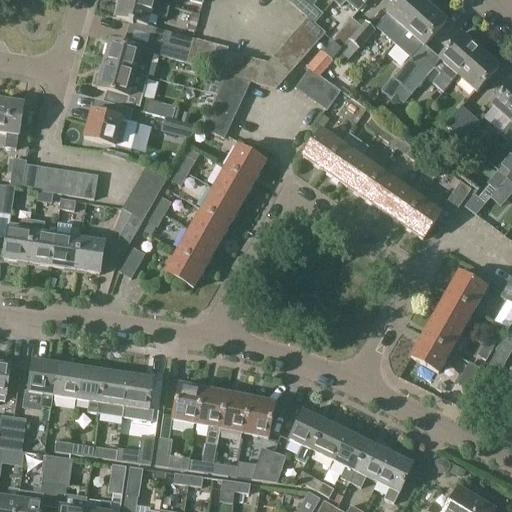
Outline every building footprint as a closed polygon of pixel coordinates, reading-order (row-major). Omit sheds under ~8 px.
[(154,4),(138,0),(120,0),(115,18),(148,27),(151,16),(165,20),(168,9),(154,5),(154,4)] [(337,0),(333,4),(340,11),(345,4),(357,15),(369,0),(337,0)] [(388,16),(375,30),(392,45),(405,32),(427,6),(420,0),(399,0),(386,15),(388,16)] [(299,13),(301,14),(304,17),(312,8),(307,4),(299,13)] [(410,61),(392,81),(401,88),(402,89),(432,55),(425,49),(423,48),(446,23),(427,6),(405,32),(392,45),(410,61)] [(313,8),(304,17),(307,20),(314,26),(323,17),(313,8)] [(299,30),(317,46),(325,36),(314,26),(307,20),(299,30)] [(349,42),(361,29),(351,20),(332,42),(342,51),(349,42)] [(365,24),(361,29),(349,42),(358,50),(374,32),(365,24)] [(150,41),(150,43),(189,53),(192,41),(166,34),(153,30),(150,41)] [(299,30),(291,38),(309,54),(317,46),(299,30)] [(432,55),(402,89),(410,96),(411,97),(433,71),(439,77),(440,77),(432,86),(442,95),(458,78),(480,53),(461,37),(440,61),(432,55)] [(291,38),(285,45),(284,47),(302,63),(309,54),(291,38)] [(192,41),(189,53),(186,65),(198,68),(205,44),(193,40),(192,41)] [(150,43),(147,54),(153,56),(159,58),(186,65),(189,53),(150,43)] [(109,44),(102,68),(147,79),(153,56),(147,54),(145,54),(123,48),(109,44)] [(205,44),(198,68),(210,71),(216,47),(205,44)] [(330,62),(340,51),(332,44),(322,55),(328,60),(330,62)] [(216,47),(210,71),(220,74),(222,75),(227,54),(228,50),(216,47)] [(302,63),(284,47),(275,57),(293,73),(302,63)] [(320,53),(306,69),(308,71),(310,72),(319,78),(332,64),(330,62),(328,60),(322,55),(320,53)] [(480,53),(458,78),(476,94),(498,70),(480,53)] [(233,56),(227,78),(239,81),(245,59),(233,56)] [(293,73),(275,57),(268,65),(277,91),(293,73)] [(239,81),(250,84),(252,85),(258,62),(245,59),(239,81)] [(258,62),(252,85),(277,91),(268,65),(258,62)] [(95,76),(92,88),(97,90),(96,90),(128,99),(126,106),(139,110),(147,79),(102,68),(100,77),(95,76)] [(305,98),(319,78),(310,72),(308,71),(294,91),(305,98)] [(227,78),(222,87),(245,96),(250,84),(239,81),(227,78)] [(319,78),(305,98),(316,106),(330,86),(319,78)] [(510,124),(511,122),(511,84),(492,107),(510,124)] [(340,94),(330,86),(316,106),(326,114),(340,94)] [(222,87),(218,97),(240,106),(245,96),(222,87)] [(218,97),(217,98),(212,109),(234,118),(240,106),(218,97)] [(0,102),(0,136),(6,137),(4,151),(16,152),(18,139),(23,106),(0,102)] [(171,122),(175,110),(146,102),(143,114),(171,122)] [(454,135),(470,116),(461,108),(445,127),(454,135)] [(212,109),(207,121),(229,130),(234,118),(212,109)] [(90,112),(82,142),(115,150),(115,149),(131,153),(138,126),(122,122),(123,121),(90,112)] [(470,116),(454,135),(463,143),(479,124),(470,116)] [(196,129),(171,122),(165,121),(161,133),(189,141),(196,129)] [(207,121),(202,131),(224,141),(229,130),(207,121)] [(365,129),(377,137),(382,129),(371,121),(365,129)] [(500,135),(499,137),(511,148),(511,122),(510,124),(500,135)] [(382,129),(377,137),(388,146),(394,137),(382,129)] [(324,173),(342,147),(322,133),(304,159),(324,173)] [(342,147),(324,173),(344,186),(362,160),(342,147)] [(226,169),(254,185),(266,164),(238,148),(226,169)] [(410,149),(404,157),(415,165),(421,157),(410,149)] [(506,181),(511,174),(511,156),(497,173),(506,181)] [(433,165),(421,157),(415,165),(427,173),(433,165)] [(186,160),(179,172),(187,177),(194,165),(186,160)] [(382,174),(362,160),(344,186),(364,200),(382,174)] [(11,176),(8,190),(14,191),(18,192),(21,192),(24,169),(25,169),(26,163),(13,161),(11,176)] [(38,171),(25,169),(24,169),(21,192),(34,194),(38,171)] [(254,185),(226,169),(214,191),(242,206),(254,185)] [(140,182),(160,193),(167,181),(147,170),(140,182)] [(34,194),(37,195),(46,196),(50,173),(38,171),(34,194)] [(178,172),(176,176),(171,184),(180,189),(187,177),(178,172)] [(46,196),(50,197),(58,198),(62,175),(50,173),(46,196)] [(402,188),(382,174),(364,200),(384,214),(402,188)] [(73,177),(62,175),(58,198),(69,200),(73,177)] [(85,179),(73,177),(69,200),(81,202),(85,179)] [(85,179),(81,202),(93,204),(97,180),(85,179)] [(507,181),(501,188),(511,197),(511,195),(511,185),(508,182),(507,181)] [(160,193),(140,182),(134,193),(154,204),(160,193)] [(460,184),(453,194),(444,207),(455,215),(471,192),(460,184)] [(422,201),(402,188),(384,214),(404,227),(422,201)] [(2,194),(0,206),(0,216),(10,218),(14,191),(8,190),(3,189),(2,194)] [(214,191),(202,212),(230,227),(242,206),(214,191)] [(154,204),(134,193),(128,202),(148,213),(154,204)] [(37,195),(35,205),(49,207),(50,197),(46,196),(37,195)] [(473,197),(464,210),(475,218),(485,207),(478,200),(473,197)] [(161,201),(154,213),(163,218),(171,206),(161,201)] [(441,215),(422,201),(404,227),(424,241),(441,215)] [(58,212),(60,213),(73,215),(75,204),(60,202),(58,212)] [(148,213),(128,202),(122,211),(132,217),(142,223),(148,213)] [(202,212),(190,233),(218,249),(230,227),(202,212)] [(154,213),(147,226),(156,231),(163,218),(154,213)] [(358,216),(353,228),(365,233),(370,222),(358,216)] [(142,223),(132,217),(118,241),(128,247),(142,223)] [(8,231),(4,262),(28,265),(34,224),(22,222),(21,224),(17,227),(9,226),(8,231)] [(34,224),(28,265),(52,269),(57,238),(42,236),(44,225),(34,224)] [(218,249),(190,233),(178,254),(206,270),(218,249)] [(57,238),(52,269),(75,273),(80,241),(57,238)] [(105,245),(80,241),(75,273),(100,276),(105,245)] [(133,251),(119,275),(130,282),(144,257),(133,251)] [(206,270),(178,254),(166,275),(193,291),(206,270)] [(459,274),(446,297),(474,313),(487,290),(483,288),(488,280),(473,271),(468,279),(459,274)] [(511,291),(506,289),(500,299),(511,306),(511,291)] [(474,313),(446,297),(434,318),(462,334),(474,313)] [(423,337),(423,338),(450,354),(451,353),(462,334),(434,318),(423,337)] [(491,334),(484,346),(493,351),(500,339),(491,334)] [(507,336),(500,346),(511,353),(511,338),(507,336)] [(423,338),(410,360),(437,376),(450,354),(423,338)] [(484,346),(477,358),(486,363),(493,351),(484,346)] [(54,399),(59,367),(33,363),(28,395),(42,397),(40,410),(50,412),(52,399),(54,399)] [(468,394),(481,372),(469,365),(456,387),(468,394)] [(0,408),(3,409),(4,399),(7,400),(11,369),(0,367),(0,408)] [(59,367),(54,399),(77,403),(82,371),(59,367)] [(82,371),(77,403),(88,404),(86,416),(100,418),(106,375),(82,371)] [(130,379),(106,375),(100,418),(122,422),(123,410),(125,410),(130,379)] [(153,382),(130,379),(125,410),(148,414),(153,382)] [(179,385),(179,387),(172,422),(196,427),(203,392),(184,389),(185,386),(179,385)] [(203,392),(196,427),(208,429),(205,446),(216,449),(220,432),(227,397),(208,393),(208,390),(204,389),(203,392)] [(227,397),(220,432),(243,436),(250,401),(232,398),(232,395),(227,394),(227,397)] [(251,398),(250,401),(243,436),(268,441),(275,406),(256,403),(257,399),(252,398),(251,398)] [(305,414),(290,443),(302,449),(296,462),(306,467),(313,454),(327,425),(305,414)] [(0,418),(0,451),(3,452),(10,453),(15,421),(0,418)] [(25,422),(15,421),(10,453),(20,455),(25,422)] [(327,425),(313,454),(334,464),(349,435),(327,425)] [(349,435),(334,464),(345,470),(340,481),(350,486),(370,446),(349,435)] [(139,455),(118,452),(116,464),(150,469),(154,440),(141,438),(139,455)] [(172,443),(159,441),(155,469),(168,471),(172,443)] [(69,457),(71,447),(55,445),(54,455),(69,457)] [(370,446),(350,486),(360,491),(366,480),(379,486),(393,457),(370,446)] [(71,447),(69,457),(82,459),(83,449),(71,447)] [(83,449),(82,459),(91,460),(93,450),(83,449)] [(102,452),(101,461),(116,464),(118,452),(116,451),(116,453),(107,452),(102,451),(102,452)] [(264,484),(274,456),(261,451),(250,482),(264,484)] [(286,460),(274,456),(264,484),(276,486),(286,460)] [(413,467),(393,457),(379,486),(390,492),(384,503),(393,507),(413,467)] [(45,459),(41,487),(54,489),(58,461),(45,459)] [(58,461),(54,489),(66,490),(68,491),(72,463),(58,461)] [(211,477),(213,467),(189,463),(187,474),(211,477)] [(445,463),(437,463),(433,467),(433,472),(437,476),(445,476),(449,472),(449,466),(445,463)] [(213,467),(211,477),(235,480),(237,470),(213,467)] [(466,474),(453,467),(449,475),(462,481),(466,474)] [(107,496),(121,498),(125,470),(111,468),(107,496)] [(129,470),(125,499),(137,500),(141,472),(129,470)] [(317,495),(322,486),(301,474),(294,488),(296,489),(300,490),(304,488),(317,495)] [(189,489),(190,479),(174,476),(172,487),(189,489)] [(202,480),(190,479),(189,489),(200,491),(202,480)] [(221,483),(220,493),(235,495),(236,485),(221,483)] [(236,485),(235,495),(248,497),(250,487),(236,485)] [(322,486),(317,495),(328,501),(333,492),(322,486)] [(445,511),(442,511),(433,506),(428,511),(494,511),(495,511),(460,489),(445,511)] [(0,499),(0,511),(15,511),(16,506),(17,502),(18,493),(8,491),(7,501),(0,499)] [(16,506),(15,511),(40,511),(41,510),(43,497),(42,497),(31,495),(18,493),(17,502),(16,506)] [(313,511),(319,502),(307,495),(297,511),(313,511)] [(60,511),(85,511),(87,503),(87,501),(77,499),(76,511),(63,510),(61,509),(60,511)]
